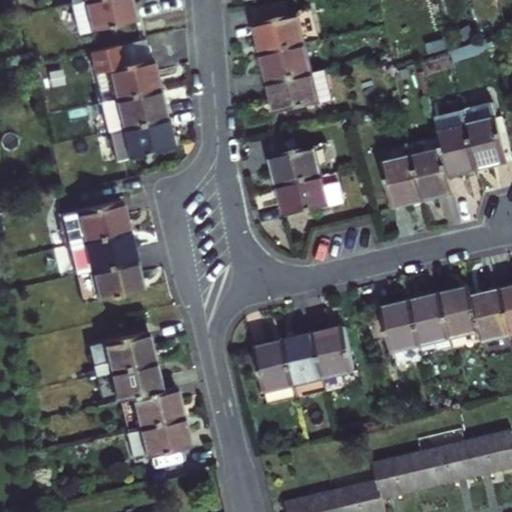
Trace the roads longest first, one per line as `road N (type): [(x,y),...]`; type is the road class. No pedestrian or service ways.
road 1 (residential): [(253,291),(511,230)]
road 2 (residential): [(216,125),(209,153),(175,201),(209,346)]
road 3 (residential): [(216,125),(253,291)]
road 4 (residential): [(248,511),(209,346)]
road 5 (residential): [(207,0),(216,125)]
